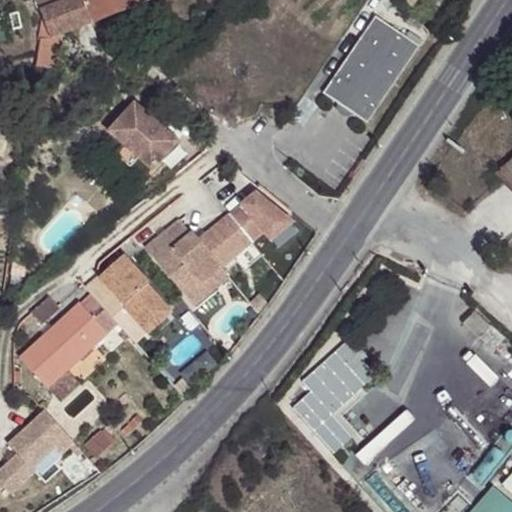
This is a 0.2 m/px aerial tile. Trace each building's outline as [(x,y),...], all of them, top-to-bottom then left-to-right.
[(41,19),(36,61),(35,67),(57,67),(68,34),(95,23),(85,0),(35,0),(43,17),(41,19)] [(85,0),(95,23),(156,0),(85,0)] [(406,0),(414,9),(420,0),(406,0)] [(373,11),(320,88),(364,119),(417,42),(373,11)] [(174,133),(128,96),(104,126),(119,138),(135,151),(150,163),(174,133)] [(135,151),(119,138),(111,147),(127,160),(135,151)] [(511,160),(497,174),(511,191),(511,160)] [(258,190),(199,236),(193,229),(191,230),(180,216),(146,243),(174,278),(189,267),(199,281),(221,265),(264,231),(271,240),(294,222),(258,190)] [(0,218),(0,234),(10,233),(8,218),(0,218)] [(125,252),(100,273),(123,301),(122,301),(147,330),(172,310),(147,280),(148,279),(125,252)] [(189,267),(174,278),(192,302),(229,274),(221,265),(199,281),(189,267)] [(97,283),(91,288),(94,292),(101,300),(107,294),(97,283)] [(257,286),(247,298),(258,312),(266,300),(257,286)] [(94,292),(21,354),(47,385),(71,366),(109,333),(97,318),(108,308),(101,300),(94,292)] [(52,294),(33,311),(42,321),(61,305),(52,294)] [(491,328),(476,312),(465,323),(480,339),(491,328)] [(491,328),(480,339),(493,352),(509,336),(496,323),(491,328)] [(296,409),(337,456),(355,439),(335,416),(378,377),(349,344),(305,383),(313,393),(296,409)] [(203,354),(180,374),(189,386),(214,364),(203,354)] [(71,366),(47,385),(57,397),(80,377),(71,366)] [(173,385),(182,395),(189,388),(181,378),(173,385)] [(44,408),(8,441),(16,451),(0,466),(0,479),(10,490),(34,469),(31,465),(53,444),(66,433),(44,408)] [(102,432),(88,445),(98,456),(112,443),(102,432)] [(66,433),(53,444),(60,452),(73,440),(66,433)] [(475,511),(511,511),(511,501),(496,488),(475,511)]
